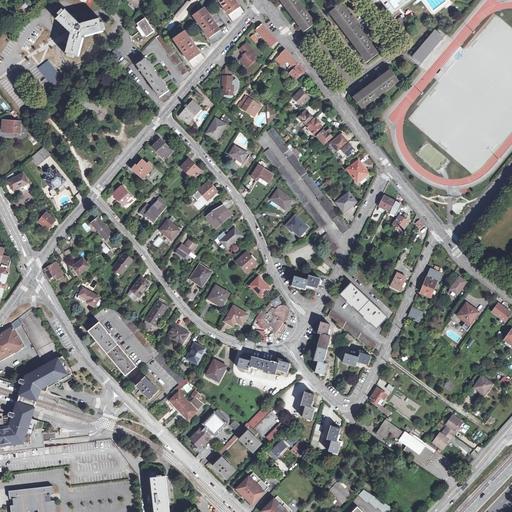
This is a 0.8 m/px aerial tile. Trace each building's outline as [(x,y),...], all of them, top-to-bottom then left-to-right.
[(186,3),(184,6),(182,8),(175,16),(179,21),(186,13),(189,10),(197,0),(191,0),(190,2),(187,1),(186,3)] [(221,7),(223,6),(228,14),(228,15),(233,21),(242,15),(241,14),(244,12),(240,6),(240,7),(234,0),(218,0),(221,4),(220,5),(221,7)] [(315,24),(297,0),(280,0),(305,32),(315,24)] [(378,53),(341,4),(330,13),(367,62),(378,53)] [(70,34),(65,52),(78,56),(83,38),(82,38),(84,35),(85,36),(103,31),(100,18),(81,23),(81,24),(78,23),(79,22),(66,9),(56,19),(69,32),(70,31),(71,35),(70,34)] [(222,38),(221,37),(224,35),(220,30),(205,9),(194,16),(209,37),(208,38),(213,44),(222,38)] [(142,38),(153,33),(146,18),(135,24),(142,38)] [(262,24),(257,29),(258,30),(264,37),(272,45),(277,41),(269,32),(262,24)] [(418,54),(414,58),(413,59),(420,65),(421,65),(446,36),(438,29),(437,31),(436,32),(418,54)] [(202,61),(201,60),(204,58),(201,53),(200,53),(185,32),(174,40),(189,61),(193,67),(202,61)] [(175,67),(176,66),(183,76),(189,72),(163,34),(157,39),(169,56),(168,57),(175,67)] [(243,51),(249,45),(247,43),(240,49),(243,51)] [(257,55),(249,45),(243,51),(245,55),(240,59),(244,63),(245,62),(248,66),(257,58),(255,56),(257,55)] [(285,50),(281,54),(288,62),(285,64),(292,71),(289,73),(295,80),(305,71),(285,50)] [(288,62),(281,54),(275,59),(282,67),(285,64),(288,62)] [(170,97),(173,95),(147,58),(137,65),(163,103),(170,99),(170,97)] [(63,76),(48,60),(38,68),(53,85),(63,76)] [(128,62),(125,60),(119,65),(122,68),(128,62)] [(223,76),(230,76),(230,72),(226,67),(221,72),(221,76),(223,76)] [(399,81),(390,70),(354,98),(362,109),(399,81)] [(225,94),(233,94),(233,93),(234,93),(235,92),(236,91),(237,90),(238,88),(238,87),(238,86),(239,85),(239,84),(238,82),(238,81),(236,78),(233,80),(233,85),(232,85),(232,80),(232,77),(230,76),(223,76),(223,85),(225,85),(225,94)] [(302,90),(301,91),(298,88),(293,94),(295,97),(294,98),(302,106),(310,98),(302,90)] [(201,101),(204,98),(197,92),(194,96),(201,101)] [(246,96),(239,106),(254,116),(260,106),(246,96)] [(193,101),(179,116),(187,123),(201,108),(193,101)] [(314,117),(307,110),(298,119),(305,126),(314,117)] [(308,131),(310,133),(311,132),(314,135),(323,127),(318,121),(319,120),(316,118),(315,119),(315,118),(306,127),(309,130),(308,131)] [(206,134),(216,140),(225,125),(216,119),(206,134)] [(21,121),(6,120),(5,132),(20,133),(21,121)] [(289,148),(286,145),(278,134),(273,126),(267,131),(318,200),(317,200),(343,235),(350,230),(349,229),(345,223),(319,189),(310,177),(302,166),(297,159),(294,155),(291,151),(289,148)] [(329,130),(325,133),(323,131),(317,137),(323,144),(332,137),(329,134),(331,132),(329,130)] [(344,154),(347,157),(348,157),(355,150),(342,135),(331,144),(338,152),(341,150),(344,154)] [(172,151),(166,145),(160,139),(152,147),(164,159),(170,154),(172,151)] [(39,146),(38,147),(41,150),(31,157),(38,165),(51,155),(44,147),(40,142),(38,144),(39,146)] [(246,154),(234,146),(229,154),(236,159),(236,158),(242,161),(246,154)] [(278,174),(281,178),(300,204),(319,228),(315,232),(316,234),(326,226),(269,149),(263,153),(278,174)] [(152,168),(150,166),(147,164),(143,160),(137,167),(136,166),(133,170),(143,179),(146,175),(148,173),(152,168)] [(189,160),(180,168),(193,181),(201,172),(189,160)] [(359,161),(347,170),(357,183),(367,176),(364,171),(366,170),(359,161)] [(259,178),(267,183),(273,175),(264,170),(258,166),(251,177),(255,181),(256,180),(258,177),(259,175),(260,176),(259,178)] [(51,171),(50,172),(48,173),(49,175),(50,175),(46,179),(45,178),(44,179),(52,189),(50,190),(50,191),(50,192),(50,193),(50,194),(51,194),(52,194),(53,194),(54,194),(64,185),(67,182),(57,169),(56,170),(53,173),(51,171)] [(15,177),(13,173),(8,177),(13,189),(27,183),(23,174),(15,177)] [(267,183),(258,177),(256,180),(265,187),(267,183)] [(210,184),(208,182),(199,190),(207,200),(217,191),(210,184)] [(114,195),(124,206),(133,198),(123,189),(125,187),(124,185),(114,195)] [(331,195),(335,201),(335,202),(344,214),(357,204),(348,192),(342,196),(338,190),(331,195)] [(277,192),(269,201),(283,212),(290,203),(277,192)] [(391,213),(394,214),(397,216),(402,205),(385,196),(379,207),(380,207),(385,210),(387,210),(391,213)] [(54,198),(52,199),(58,212),(60,211),(54,198)] [(146,215),(154,221),(166,207),(162,204),(157,201),(151,208),(150,210),(146,207),(140,213),(145,217),(146,215)] [(214,214),(212,213),(211,214),(207,217),(216,227),(231,215),(223,206),(216,212),(214,214)] [(56,220),(47,212),(39,221),(48,229),(56,220)] [(380,214),(374,212),(371,219),(377,221),(380,214)] [(146,215),(145,217),(152,223),(154,221),(146,215)] [(396,227),(395,229),(401,233),(408,222),(404,219),(402,218),(398,215),(392,224),(396,227)] [(91,223),(106,240),(113,234),(98,217),(91,223)] [(299,238),(307,229),(294,217),(285,227),(291,233),(292,231),(299,238)] [(420,220),(417,223),(415,227),(418,230),(424,225),(420,220)] [(172,240),(179,230),(177,228),(168,221),(160,231),(168,237),(169,236),(172,238),(171,240),(172,240)] [(241,237),(235,230),(221,243),(227,250),(241,237)] [(332,255),(338,251),(327,236),(321,240),(332,255)] [(158,237),(154,243),(159,247),(163,240),(158,237)] [(187,244),(195,250),(197,247),(189,241),(187,244)] [(195,250),(187,244),(184,247),(182,246),(176,254),(185,260),(188,255),(189,256),(191,252),(193,253),(195,250)] [(0,248),(0,302),(3,290),(5,291),(7,285),(5,285),(9,270),(8,270),(11,259),(7,257),(7,255),(4,254),(5,250),(0,248)] [(112,252),(107,256),(110,260),(115,256),(112,252)] [(247,253),(238,261),(248,273),(257,264),(247,253)] [(113,268),(121,274),(132,260),(124,254),(113,268)] [(85,259),(84,260),(83,259),(79,262),(80,263),(73,268),(78,275),(89,267),(85,261),(86,261),(85,259)] [(47,273),(46,274),(51,283),(64,276),(56,262),(45,269),(47,273)] [(203,286),(212,273),(200,265),(190,280),(195,283),(196,282),(203,286)] [(441,274),(430,270),(427,278),(427,277),(420,294),(430,298),(437,282),(438,282),(441,274)] [(402,289),(401,288),(406,278),(397,274),(390,289),(400,293),(402,289)] [(317,289),(320,280),(309,276),(308,280),(295,277),(292,286),(305,290),(306,288),(306,286),(313,288),(317,289)] [(467,282),(460,277),(451,289),(458,295),(467,282)] [(70,288),(79,281),(77,278),(71,283),(72,284),(69,287),(70,288)] [(138,297),(139,298),(149,284),(141,278),(130,291),(138,297)] [(266,285),(265,286),(258,279),(250,286),(262,298),(270,289),(266,285)] [(376,308),(375,309),(362,297),(363,296),(359,292),(358,293),(351,286),(341,296),(348,303),(347,304),(350,307),(351,305),(365,319),(365,320),(367,322),(368,322),(375,328),(384,318),(378,312),(379,311),(376,308)] [(216,287),(209,300),(222,307),(229,294),(216,287)] [(77,300),(78,299),(80,300),(95,307),(100,297),(83,288),(80,295),(77,293),(74,299),(77,300)] [(136,300),(138,297),(130,291),(128,294),(128,295),(134,300),(136,300)] [(158,302),(146,321),(155,327),(163,315),(161,314),(166,307),(158,302)] [(155,347),(137,326),(135,324),(120,304),(117,306),(118,307),(114,311),(154,358),(179,385),(175,388),(178,391),(188,382),(185,379),(176,369),(160,353),(155,347)] [(468,327),(478,313),(467,304),(458,316),(467,323),(465,325),(468,327)] [(505,322),(511,314),(498,304),(492,312),(505,322)] [(272,329),(274,332),(275,333),(276,332),(277,330),(279,329),(280,327),(281,325),(282,324),(283,322),(283,321),(287,320),(287,319),(286,318),(286,317),(287,316),(288,315),(289,314),(289,313),(289,312),(289,311),(287,307),(286,306),(285,305),(283,305),(282,305),(280,305),(279,305),(278,306),(277,307),(276,308),(275,308),(275,310),(273,308),(262,319),(269,326),(267,327),(270,331),(272,329)] [(248,315),(234,307),(225,321),(233,326),(236,321),(243,324),(248,315)] [(423,312),(412,308),(409,315),(417,318),(416,320),(419,322),(423,312)] [(43,366),(59,357),(61,356),(37,311),(35,312),(33,309),(11,325),(13,327),(0,334),(0,361),(24,346),(14,329),(21,325),(43,366)] [(374,352),(378,346),(331,311),(327,317),(374,352)] [(329,336),(327,335),(329,329),(330,325),(320,322),(318,334),(322,335),(315,360),(317,361),(318,362),(316,368),(315,373),(324,376),(328,364),(324,362),(331,336),(329,336)] [(99,323),(89,332),(125,376),(136,367),(99,323)] [(176,325),(169,335),(182,344),(189,334),(176,325)] [(511,351),(511,350),(511,329),(501,344),(511,351)] [(195,344),(187,359),(195,363),(198,359),(200,360),(205,351),(198,347),(199,346),(195,344)] [(368,366),(371,356),(359,353),(358,357),(345,353),(343,363),(356,367),(356,365),(357,362),(363,364),(368,366)] [(59,357),(43,366),(27,375),(25,380),(21,379),(19,380),(19,383),(23,384),(40,390),(41,385),(47,387),(55,383),(55,386),(57,388),(58,388),(60,388),(61,387),(62,386),(62,384),(61,383),(60,382),(59,381),(55,380),(68,372),(59,357)] [(276,370),(288,373),(290,363),(279,360),(278,364),(252,357),(251,361),(240,358),(237,367),(248,370),(250,366),(275,374),(276,370)] [(222,364),(222,366),(214,362),(207,376),(219,383),(228,367),(222,364)] [(69,376),(68,372),(55,380),(59,381),(69,376)] [(483,376),(474,388),(481,393),(485,396),(493,385),(487,381),(488,380),(483,376)] [(145,378),(136,387),(150,400),(159,391),(145,378)] [(445,384),(444,387),(450,391),(454,385),(448,380),(445,384)] [(14,412),(31,418),(33,413),(36,403),(37,399),(40,392),(41,390),(40,390),(23,384),(22,387),(21,389),(20,392),(20,393),(19,397),(18,399),(17,403),(15,407),(14,412)] [(380,405),(387,394),(377,388),(370,398),(371,401),(378,408),(388,415),(392,411),(386,407),(385,408),(380,405)] [(196,399),(197,400),(200,396),(194,392),(192,395),(196,399)] [(315,408),(311,407),(314,395),(305,392),(301,406),(305,407),(302,418),(311,420),(315,408)] [(170,401),(188,420),(197,412),(179,393),(170,401)] [(197,400),(196,399),(191,403),(198,410),(203,405),(197,400)] [(243,427),(234,420),(230,426),(238,432),(218,453),(220,456),(250,425),(254,429),(272,411),(266,405),(248,423),(247,423),(243,427)] [(201,447),(210,438),(209,437),(213,433),(215,435),(226,424),(225,423),(227,421),(217,411),(204,425),(206,427),(203,431),(201,429),(191,439),(195,444),(193,446),(200,452),(203,449),(201,447)] [(29,423),(31,418),(14,412),(13,415),(3,417),(2,412),(0,412),(0,451),(37,448),(41,447),(44,447),(43,436),(42,432),(43,431),(44,431),(45,431),(46,431),(46,430),(47,429),(46,428),(46,427),(45,427),(45,426),(44,426),(43,426),(43,427),(42,427),(42,428),(38,427),(29,423)] [(459,429),(460,430),(464,424),(454,417),(450,423),(452,424),(449,427),(447,430),(455,436),(457,433),(456,432),(459,429)] [(38,427),(42,428),(43,422),(40,421),(31,418),(29,423),(38,427)] [(403,432),(386,420),(377,432),(386,439),(390,433),(407,446),(404,450),(421,462),(426,465),(436,451),(415,435),(413,437),(404,430),(403,432)] [(287,427),(282,422),(266,438),(272,443),(287,427)] [(331,426),(327,439),(331,441),(328,452),(337,454),(340,443),(337,441),(340,429),(331,426)] [(314,427),(308,448),(309,449),(315,451),(321,429),(314,427)] [(248,430),(239,439),(253,453),(262,444),(248,430)] [(447,430),(445,433),(453,439),(455,436),(447,430)] [(450,442),(453,439),(445,433),(442,436),(440,440),(438,438),(434,443),(444,450),(447,445),(446,444),(449,441),(450,442)] [(298,442),(292,437),(288,442),(293,447),(298,442)] [(273,451),(277,456),(286,447),(282,442),(273,451)] [(302,449),(300,446),(298,444),(294,448),(299,453),(302,449)] [(287,448),(286,447),(277,456),(279,457),(287,448)] [(222,458),(213,466),(227,479),(236,471),(222,458)] [(168,476),(164,477),(164,476),(162,476),(161,469),(150,470),(154,511),(172,511),(171,499),(168,476)] [(252,472),(236,488),(253,504),(268,488),(252,472)] [(336,495),(334,497),(337,500),(333,504),(336,507),(340,503),(349,494),(343,488),(341,490),(338,487),(339,485),(335,481),(337,479),(340,475),(337,474),(326,486),(330,490),(336,495)] [(53,486),(9,491),(10,499),(13,498),(14,505),(11,505),(11,511),(55,511),(54,500),(51,501),(50,494),(54,494),(53,486)] [(379,508),(382,511),(391,511),(394,510),(364,491),(359,496),(367,504),(369,502),(376,510),(379,508)] [(277,496),(261,511),(291,511),(292,511),(277,496)]
